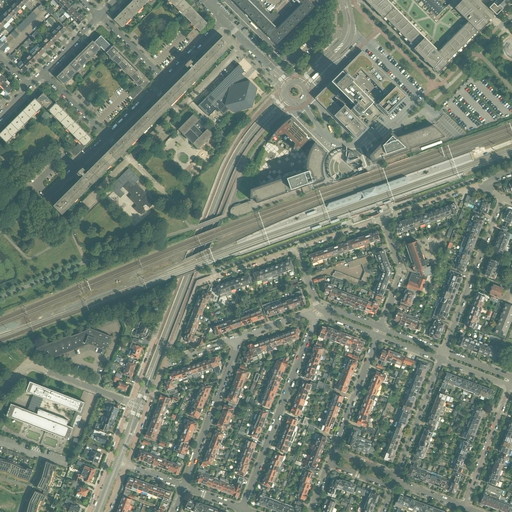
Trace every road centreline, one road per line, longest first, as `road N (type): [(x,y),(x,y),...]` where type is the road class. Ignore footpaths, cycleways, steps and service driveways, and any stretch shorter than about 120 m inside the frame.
road 1 (tertiary): [(149,376),(232,162),(285,100)]
road 2 (residential): [(242,509),(314,323),(306,315),(239,338)]
road 3 (residential): [(83,203),(244,41)]
road 4 (residential): [(503,198),(444,351)]
road 5 (residential): [(352,33),(420,99),(368,138)]
road 6 (residential): [(239,338),(183,486)]
road 7 (residential): [(0,391),(29,363),(129,403)]
road 8 (residential): [(395,481),(440,359)]
road 9 (residential): [(464,507),(509,385)]
road 10 (residential): [(379,335),(335,452)]
